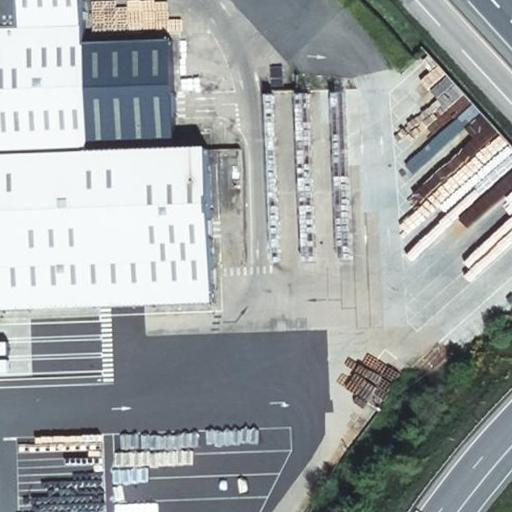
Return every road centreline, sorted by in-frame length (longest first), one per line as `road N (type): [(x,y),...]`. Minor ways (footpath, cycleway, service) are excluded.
road 1 (unknown): [(249,294),(327,305),(333,403),(317,463),(282,511)]
road 2 (unknown): [(0,400),(119,323),(249,294)]
road 3 (unknown): [(243,100),(249,294)]
